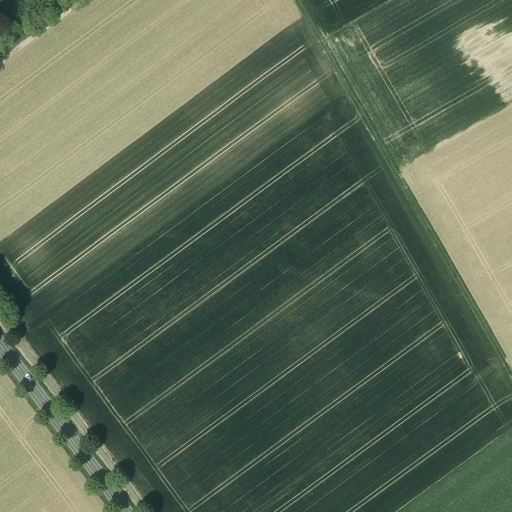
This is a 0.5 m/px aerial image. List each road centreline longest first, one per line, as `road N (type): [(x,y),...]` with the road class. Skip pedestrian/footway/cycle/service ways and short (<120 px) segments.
road 1 (track): [(297,0),(511,366)]
road 2 (secondary): [(0,345),(124,511)]
